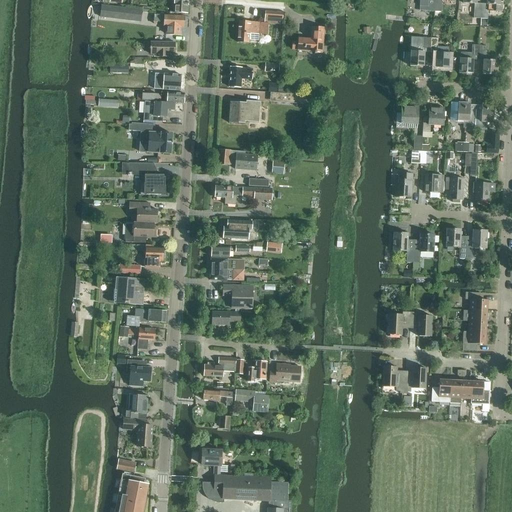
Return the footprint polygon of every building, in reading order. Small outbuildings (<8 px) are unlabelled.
[(187,14),(188,0),(174,0),(174,13),(187,14)] [(419,0),(419,11),(434,12),(434,0),(419,0)] [(473,18),(480,18),(481,18),(482,4),(476,3),(476,0),(463,0),(463,3),(474,4),(473,18)] [(482,4),(481,18),(488,19),(488,11),(502,12),(503,2),(499,2),(499,0),(487,0),(487,4),(482,4)] [(102,6),(101,18),(140,22),(142,10),(117,8),(111,7),(102,6)] [(239,21),(237,43),(248,43),(248,40),(258,40),(258,35),(267,36),(268,24),(282,25),(283,13),(265,12),(264,23),(239,21)] [(154,15),(153,24),(153,25),(157,25),(157,23),(164,23),(164,27),(166,27),(166,36),(181,36),(182,28),(184,28),(185,17),(180,16),(164,16),(154,15)] [(297,51),(322,53),(324,28),(312,27),(311,40),(298,39),(298,43),(293,42),(292,50),(297,51)] [(424,53),(430,53),(431,38),(431,35),(427,35),(427,38),(424,38),(423,45),(411,44),(411,52),(410,66),(418,67),(418,66),(424,66),(424,53)] [(448,54),(449,48),(437,47),(438,39),(431,38),(430,53),(436,53),(435,67),(441,67),(441,68),(448,68),(449,54),(448,54)] [(150,43),(150,55),(157,55),(157,57),(168,57),(168,55),(174,55),(175,43),(150,43)] [(473,60),(478,60),(479,60),(479,45),(472,45),(472,53),(461,53),(460,59),(459,74),(466,74),(466,73),(473,74),(473,60)] [(479,45),(479,60),(484,61),(483,74),(488,75),(496,76),(497,61),(485,60),(486,45),(479,45)] [(131,63),(130,67),(143,68),(144,59),(134,59),(131,63)] [(110,64),(110,73),(128,74),(129,65),(110,64)] [(228,87),(235,88),(241,88),(242,80),(252,81),(252,75),(253,69),(242,69),(242,68),(230,67),(228,87)] [(164,74),(163,82),(162,90),(180,91),(181,75),(164,74)] [(150,82),(131,81),(129,81),(129,84),(115,83),(115,89),(145,90),(145,89),(158,89),(158,84),(150,84),(150,82)] [(269,84),(269,92),(277,92),(277,84),(269,84)] [(185,94),(184,94),(161,92),(161,95),(167,96),(167,102),(184,103),(185,94)] [(142,93),(142,97),(142,101),(158,102),(158,94),(142,93)] [(303,104),(304,95),(272,93),(271,102),(303,104)] [(99,102),(86,101),(86,106),(118,108),(118,100),(99,99),(99,102)] [(244,124),(245,122),(259,123),(260,102),(246,101),(246,103),(230,102),(228,123),(244,124)] [(143,121),(154,122),(159,122),(159,116),(166,117),(167,110),(174,110),(175,103),(155,102),(144,102),(143,121)] [(451,112),(451,121),(457,121),(463,121),(463,128),(467,128),(466,133),(474,133),(475,130),(476,110),(470,110),(471,104),(458,103),(457,112),(451,112)] [(476,110),(475,130),(486,130),(487,123),(493,123),(494,105),(483,104),(482,111),(476,110)] [(396,115),(396,122),(397,122),(401,122),(401,124),(418,124),(419,107),(402,107),(402,115),(398,115),(396,115)] [(424,118),(423,132),(431,132),(431,126),(444,126),(445,108),(430,107),(429,118),(424,118)] [(129,125),(128,131),(141,132),(140,152),(148,152),(159,153),(171,154),(172,134),(161,133),(154,133),(155,125),(132,123),(131,125),(129,125)] [(486,146),(486,154),(498,154),(499,134),(491,133),(490,144),(488,146),(486,146)] [(414,136),(413,151),(421,151),(422,151),(422,145),(422,137),(414,136)] [(457,151),(468,152),(468,143),(458,142),(457,151)] [(220,150),(218,164),(229,165),(235,165),(235,169),(257,171),(258,156),(245,155),(246,152),(220,150)] [(411,164),(414,164),(420,165),(421,151),(413,151),(412,151),(411,164)] [(477,167),(478,155),(472,155),(471,167),(470,167),(470,177),(476,177),(477,167)] [(273,161),(272,168),(272,174),(283,175),(285,162),(273,161)] [(162,196),(162,187),(165,187),(165,178),(163,178),(163,176),(154,176),(154,164),(127,163),(127,176),(141,175),(140,195),(162,196)] [(411,198),(412,192),(413,174),(399,174),(399,186),(394,185),(394,197),(411,198)] [(444,176),(439,176),(425,175),(424,192),(443,193),(444,176)] [(446,178),(445,190),(449,190),(449,199),(453,200),(452,202),(459,203),(459,200),(463,200),(464,184),(464,179),(446,178)] [(489,200),(489,192),(494,192),(494,184),(490,184),(482,184),(478,184),(476,183),(473,184),(473,195),(476,195),(475,200),(489,200)] [(215,187),(215,192),(215,198),(224,198),(224,205),(235,206),(235,196),(254,197),(254,199),(272,200),(272,190),(215,187)] [(137,212),(136,223),(154,223),(154,224),(156,224),(157,210),(150,209),(150,203),(129,202),(129,211),(137,212)] [(223,227),(222,239),(249,240),(249,230),(252,230),(252,222),(227,220),(227,227),(223,227)] [(126,222),(125,233),(125,242),(145,243),(146,237),(153,238),(154,224),(154,223),(136,223),(126,222)] [(466,259),(466,244),(460,244),(460,231),(447,230),(446,247),(459,247),(459,258),(466,259)] [(473,245),(466,244),(466,259),(473,259),(474,248),(486,248),(487,231),(473,231),(473,245)] [(413,263),(413,248),(407,248),(408,235),(394,234),(394,251),(406,251),(406,262),(413,263)] [(420,248),(414,248),(413,248),(413,263),(420,263),(420,252),(433,252),(434,236),(420,235),(420,248)] [(267,243),(266,252),(281,254),(282,244),(267,243)] [(153,246),(136,246),(136,252),(145,253),(145,254),(145,261),(144,268),(160,269),(160,262),(164,262),(164,259),(165,258),(165,254),(164,253),(164,248),(153,248),(153,246)] [(227,252),(236,252),(249,253),(249,247),(236,247),(236,249),(212,248),(211,258),(227,258),(227,252)] [(219,270),(239,271),(243,271),(243,261),(211,259),(211,268),(219,269),(219,270)] [(141,266),(119,265),(119,270),(118,273),(140,274),(141,266)] [(239,275),(239,271),(219,270),(219,269),(211,268),(210,280),(226,281),(226,275),(239,275)] [(114,304),(122,304),(125,304),(125,302),(129,303),(129,305),(143,306),(144,293),(144,292),(145,280),(127,278),(116,277),(114,304)] [(232,296),(232,298),(232,309),(235,309),(239,309),(252,309),(252,287),(223,287),(223,296),(232,296)] [(470,300),(469,310),(487,311),(488,300),(480,300),(480,293),(466,292),(465,299),(470,300)] [(122,325),(139,327),(139,320),(146,319),(146,321),(165,323),(166,311),(136,309),(135,316),(122,315),(122,325)] [(469,310),(469,321),(486,322),(487,311),(469,310)] [(240,322),(241,312),(212,311),(212,319),(211,325),(229,326),(230,322),(240,322)] [(402,326),(410,326),(411,312),(402,312),(402,315),(389,314),(388,334),(402,335),(402,326)] [(411,312),(410,326),(418,327),(418,335),(431,336),(432,316),(419,315),(419,312),(411,312)] [(486,333),(486,322),(469,321),(468,332),(486,333)] [(128,338),(129,327),(120,326),(120,337),(128,338)] [(148,340),(154,340),(155,329),(139,328),(139,329),(129,328),(128,335),(138,336),(138,349),(147,350),(148,340)] [(468,332),(464,331),(463,350),(477,351),(477,344),(485,344),(486,333),(468,332)] [(125,360),(126,356),(117,355),(117,359),(117,364),(127,364),(126,370),(130,371),(129,386),(143,387),(143,381),(150,382),(151,374),(151,367),(147,367),(147,361),(125,360)] [(207,366),(204,366),(204,376),(223,377),(223,372),(235,372),(236,360),(219,359),(219,365),(220,365),(219,367),(214,366),(214,364),(207,364),(207,366)] [(248,368),(247,382),(255,382),(255,380),(266,380),(267,362),(254,361),(254,368),(248,368)] [(270,370),(270,373),(270,382),(276,383),(276,380),(299,381),(300,367),(290,367),(290,365),(276,365),(276,371),(270,370)] [(383,387),(395,387),(395,392),(400,392),(400,394),(404,394),(405,372),(397,372),(397,366),(384,366),(383,387)] [(413,373),(405,372),(404,394),(407,394),(407,393),(410,393),(411,388),(412,388),(425,388),(426,368),(413,367),(413,373)] [(449,402),(451,380),(439,379),(439,387),(432,387),(431,401),(449,402)] [(460,403),(460,398),(461,381),(451,380),(449,402),(460,403)] [(461,398),(471,399),(472,381),(461,381),(460,398),(461,398)] [(471,399),(470,403),(489,405),(490,390),(483,390),(483,382),(472,381),(471,399)] [(236,389),(235,404),(240,404),(240,402),(253,403),(253,407),(267,408),(268,396),(255,395),(255,391),(236,389)] [(204,391),(204,396),(203,400),(219,402),(219,397),(227,398),(226,405),(232,406),(232,393),(204,391)] [(122,418),(124,418),(124,417),(138,418),(138,413),(146,413),(147,409),(147,405),(148,395),(133,394),(132,410),(122,410),(122,418)] [(220,416),(219,428),(229,429),(230,417),(220,416)] [(146,420),(137,419),(138,418),(124,417),(124,418),(123,429),(137,430),(136,446),(151,447),(152,426),(146,425),(146,420)] [(203,450),(202,465),(213,466),(214,466),(219,466),(220,466),(220,465),(221,465),(221,459),(220,459),(221,451),(203,450)] [(119,469),(130,471),(134,472),(134,471),(143,473),(144,468),(134,465),(134,464),(121,461),(119,469)] [(226,464),(226,474),(233,474),(234,465),(226,464)] [(202,484),(202,486),(202,487),(202,489),(203,490),(203,492),(204,493),(205,495),(206,496),(207,497),(208,498),(209,499),(210,500),(212,501),(213,502),(215,502),(216,503),(218,503),(219,503),(221,503),(223,503),(224,503),(224,502),(224,500),(225,500),(225,499),(268,501),(267,511),(290,511),(291,502),(287,502),(287,483),(269,482),(269,478),(253,477),(253,474),(244,473),(244,477),(220,476),(219,475),(214,475),(214,476),(215,476),(215,483),(202,483),(202,484)] [(122,474),(114,511),(138,511),(145,478),(122,474)]
